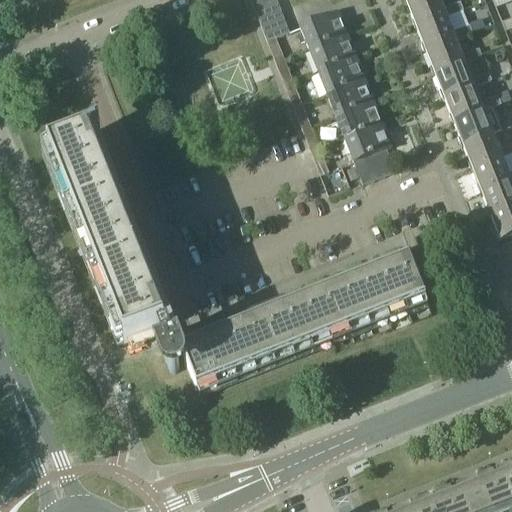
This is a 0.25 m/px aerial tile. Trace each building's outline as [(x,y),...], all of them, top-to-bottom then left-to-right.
[(290,36),(280,12),(275,0),(268,0),(252,6),(258,21),(267,45),(267,44),(276,40),(277,41),(290,36)] [(404,0),(408,8),(428,0),(404,0)] [(428,0),(408,8),(417,31),(447,19),(439,0),(428,0)] [(461,4),(450,8),(454,17),(464,13),(461,4)] [(301,31),(310,54),(347,39),(338,16),(301,31)] [(417,31),(426,54),(456,43),(447,19),(417,31)] [(511,20),(502,25),(505,34),(511,30),(511,20)] [(482,21),(469,26),(470,28),(472,34),(485,29),(482,21)] [(310,54),(319,76),(356,62),(347,39),(310,54)] [(285,63),(277,41),(276,40),(267,44),(276,67),(285,63)] [(465,66),(456,43),(426,54),(435,78),(465,66)] [(469,55),(472,63),(482,60),(479,51),(469,55)] [(319,76),(327,98),(365,84),(356,62),(319,76)] [(294,86),(285,63),(276,67),(285,89),(294,86)] [(472,82),(465,66),(435,78),(445,101),(475,90),(491,83),(488,75),(472,82)] [(327,98),(336,121),(374,107),(365,84),(327,98)] [(303,108),(294,86),(285,89),(294,112),(303,108)] [(484,113),(475,90),(445,101),(454,125),(484,113)] [(507,93),(497,97),(497,98),(501,107),(511,103),(507,93)] [(488,102),(491,111),(501,107),(497,98),(488,102)] [(382,129),(374,107),(336,121),(345,144),(382,129)] [(311,130),(303,108),(294,112),(302,134),(311,130)] [(454,125),(464,149),(494,137),(484,113),(454,125)] [(375,158),(387,153),(391,152),(382,129),(345,144),(354,166),(365,162),(375,158)] [(320,153),(311,130),(302,134),(311,157),(320,153)] [(464,149),(473,172),(503,161),(494,137),(464,149)] [(166,331),(90,140),(49,156),(125,347),(166,331)] [(320,153),(311,157),(320,179),(329,176),(320,153)] [(375,158),(384,180),(396,175),(387,153),(375,158)] [(374,184),(384,180),(375,158),(365,162),(374,184)] [(482,196),(511,183),(511,174),(509,175),(503,161),(473,172),(482,196)] [(363,188),(374,184),(365,162),(354,166),(363,188)] [(351,184),(359,182),(354,169),(346,171),(351,184)] [(511,183),(482,196),(492,219),(511,211),(511,183)] [(511,211),(492,219),(501,244),(511,239),(511,211)] [(235,332),(181,353),(186,366),(198,395),(428,303),(416,273),(411,263),(420,259),(414,243),(414,242),(412,242),(411,241),(410,241),(409,242),(408,242),(407,243),(406,244),(406,245),(406,246),(411,262),(235,332)] [(165,341),(158,343),(170,372),(171,373),(172,374),(173,374),(174,375),(175,375),(176,374),(177,374),(178,373),(179,372),(180,371),(180,370),(180,369),(186,366),(181,353),(235,332),(233,326),(234,325),(229,314),(219,319),(218,316),(207,320),(207,324),(205,334),(190,334),(182,334),(181,331),(177,333),(178,335),(169,339),(168,339),(165,341)] [(511,468),(511,466),(499,470),(511,502),(511,468)] [(490,474),(478,479),(491,511),(511,511),(511,502),(499,470),(499,469),(500,473),(491,477),(490,474)] [(469,482),(457,487),(466,511),(491,511),(478,479),(478,478),(477,478),(479,482),(470,485),(469,482)] [(436,495),(442,511),(466,511),(457,487),(457,486),(456,486),(458,490),(449,494),(447,491),(436,495)] [(426,499),(415,504),(417,511),(442,511),(436,495),(435,494),(435,495),(436,499),(427,502),(426,499)] [(415,507),(406,511),(405,508),(393,511),(417,511),(415,504),(414,503),(415,507)]
